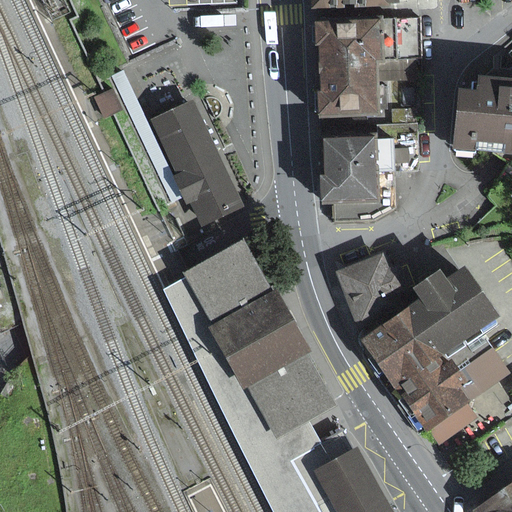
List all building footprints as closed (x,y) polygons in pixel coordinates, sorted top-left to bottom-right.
[(419,18),(316,22),(319,116),(375,114),(374,81),(383,81),(422,80),(419,18)] [(123,70),(111,76),(171,203),(184,198),(123,70)] [(511,84),(487,82),(478,82),(476,104),(459,103),(455,147),(511,151),(511,84)] [(245,207),(194,99),(151,119),(202,227),(245,207)] [(349,138),(322,138),(323,202),(333,202),(333,225),(374,222),(397,210),(395,171),(418,172),(416,124),(383,125),(384,138),(349,138)] [(271,286),(244,240),(188,270),(190,275),(262,402),(272,420),(279,434),(309,417),(336,402),(307,349),(313,346),(275,284),(271,286)] [(339,274),(360,326),(362,324),(368,327),(383,318),(382,317),(384,316),(382,313),(399,306),(393,294),(405,289),(397,269),(391,271),(386,273),(380,258),(339,274)] [(397,387),(427,429),(507,372),(486,342),(471,351),(462,338),(493,316),(462,273),(444,285),(440,279),(435,278),(427,283),(419,289),(418,294),(423,300),(388,325),(383,318),(368,327),(367,332),(371,338),(364,342),(397,387)] [(321,511),(314,499),(293,461),(325,444),(309,417),(279,434),(272,420),(262,402),(190,275),(163,290),(276,511),(321,511)] [(314,499),(321,511),(389,511),(345,434),(325,444),(293,461),(314,499)] [(511,511),(511,481),(475,508),(477,511),(511,511)]
